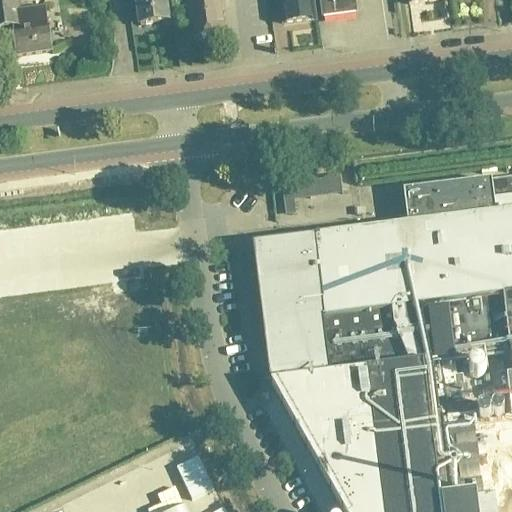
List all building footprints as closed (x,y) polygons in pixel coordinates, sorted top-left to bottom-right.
[(0,0),(0,31),(12,30),(16,61),(51,56),(48,31),(47,31),(45,11),(20,14),(17,0),(0,0)] [(134,0),(139,29),(166,25),(162,0),(134,0)] [(184,0),(190,40),(223,35),(217,0),(184,0)] [(279,0),(284,27),(314,23),(310,0),(279,0)] [(319,0),(323,21),(357,16),(355,0),(319,0)] [(268,247),(251,249),(269,387),(335,503),(339,511),(493,511),(482,425),(431,432),(427,403),(467,398),(466,387),(457,388),(453,363),(478,360),(497,511),(511,511),(511,182),(403,197),(408,229),(268,247)] [(0,305),(0,365),(7,365),(0,306),(78,297),(92,416),(152,409),(138,289),(78,296),(0,305)]
